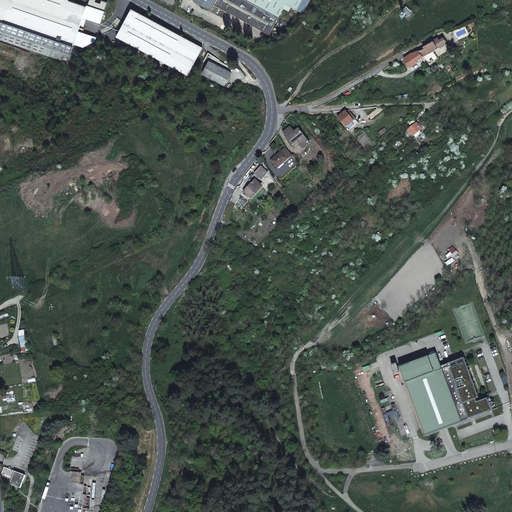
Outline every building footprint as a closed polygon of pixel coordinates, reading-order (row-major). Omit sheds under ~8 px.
[(0,0),(0,38),(68,62),(83,18),(87,6),(76,3),(77,0),(0,0)] [(227,12),(269,35),(278,18),(283,9),(286,4),(278,0),(193,0),(193,1),(211,10),(211,11),(224,18),(227,12)] [(278,0),(297,10),(302,0),(278,0)] [(83,18),(101,24),(105,11),(87,5),(87,6),(83,18)] [(406,7),(403,11),(407,15),(411,11),(406,7)] [(132,9),(116,37),(187,76),(203,48),(174,32),(132,9)] [(438,37),(423,47),(424,48),(418,51),(422,56),(427,63),(428,62),(430,64),(438,59),(432,50),(437,47),(440,48),(444,45),(445,41),(443,37),(439,40),(438,37)] [(416,59),(422,56),(418,51),(411,53),(404,58),(410,67),(417,62),(416,59)] [(224,86),(231,73),(209,61),(202,74),(224,86)] [(345,112),(338,118),(345,126),(348,131),(358,123),(349,112),(345,112)] [(408,130),(413,136),(421,129),(416,123),(408,130)] [(303,148),(309,143),(298,129),(294,133),(290,127),(283,133),(293,144),(298,141),(303,148)] [(271,160),(277,168),(292,156),(285,148),(271,160)] [(254,173),(261,180),(268,172),(261,166),(254,173)] [(250,198),(261,186),(255,180),(244,192),(250,198)] [(436,353),(399,367),(424,435),(490,411),(485,399),(475,403),(473,399),(477,398),(464,363),(461,364),(460,359),(459,356),(446,360),(447,362),(440,364),(436,353)] [(25,475),(14,471),(8,469),(4,467),(1,474),(4,475),(6,483),(20,488),(22,483),(20,483),(22,480),(23,481),(25,475)]
